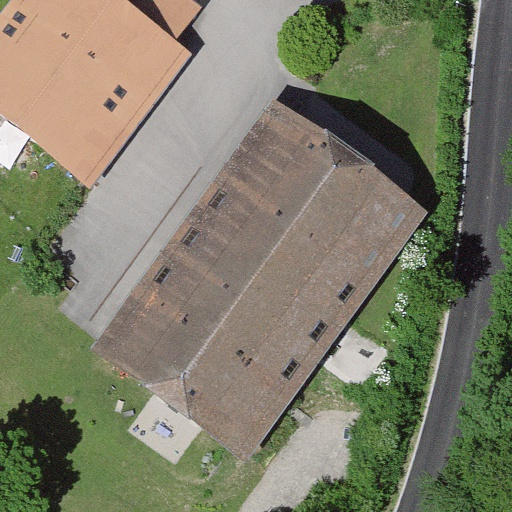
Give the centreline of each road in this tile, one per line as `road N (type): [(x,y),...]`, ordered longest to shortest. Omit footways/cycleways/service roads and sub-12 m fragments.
road 1 (unclassified): [(422,511),(442,458),(487,238),(511,31)]
road 2 (unknown): [(315,0),(240,73),(192,140),(175,196)]
